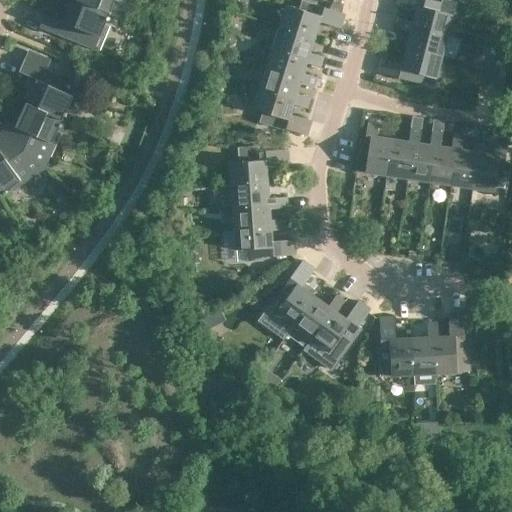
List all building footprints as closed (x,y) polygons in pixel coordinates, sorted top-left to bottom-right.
[(57,28),(55,33),(98,51),(108,27),(104,25),(106,20),(109,21),(110,18),(107,17),(108,14),(73,0),(72,0),(63,23),(66,24),(64,28),(60,26),(57,28)] [(73,0),(108,14),(114,0),(73,0)] [(449,0),(441,0),(441,2),(432,0),(394,0),(393,6),(415,11),(413,21),(411,27),(448,36),(453,15),(456,2),(449,0)] [(299,9),(285,5),(279,26),(314,37),(318,22),(341,29),(345,14),(302,1),(299,9)] [(400,18),(398,24),(397,29),(410,32),(406,49),(442,58),(448,36),(411,27),(413,21),(400,18)] [(238,29),(229,26),(227,31),(240,36),(241,34),(238,29)] [(309,53),(314,37),(279,26),(273,47),(307,58),(306,63),(319,67),(322,57),(309,53)] [(273,47),(266,68),(301,78),(299,84),(313,88),(316,78),(303,74),(306,63),(307,58),(273,47)] [(498,48),(495,62),(507,64),(509,51),(498,48)] [(437,79),(442,58),(406,49),(402,63),(380,57),(376,72),(421,84),(423,76),(437,79)] [(81,85),(24,60),(19,73),(36,80),(26,104),(62,120),(64,116),(66,117),(67,114),(65,113),(67,109),(71,110),(82,86),(81,85)] [(482,61),(478,84),(491,86),(495,62),(482,61)] [(508,64),(495,62),(491,86),(504,88),(508,64)] [(306,109),(310,98),(296,94),(299,84),(301,78),(266,68),(260,89),(295,99),(293,104),(306,109)] [(72,81),(87,88),(88,86),(92,78),(78,71),(72,81)] [(290,114),(293,104),(295,99),(260,89),(253,109),(281,118),(278,127),(308,136),(312,121),(290,114)] [(62,120),(26,104),(15,128),(27,133),(20,149),(42,166),(47,155),(50,157),(60,134),(57,133),(59,127),(61,128),(62,126),(60,125),(62,120)] [(408,141),(392,139),(387,175),(408,179),(414,142),(419,143),(423,118),(412,116),(408,141)] [(408,179),(429,182),(435,145),(440,146),(444,121),(433,119),(429,144),(419,143),(414,142),(408,179)] [(365,139),(361,138),(356,171),(387,175),(392,139),(376,136),(378,123),(368,121),(365,139)] [(97,135),(108,139),(113,128),(101,124),(97,135)] [(462,149),(464,136),(453,134),(451,148),(440,146),(435,145),(429,182),(451,185),(456,149),(462,149)] [(451,185),(472,188),(478,152),(483,153),(485,139),(474,137),(472,151),(462,149),(456,149),(451,185)] [(493,154),(483,153),(478,152),(472,188),(494,192),(498,163),(503,164),(506,142),(495,141),(493,154)] [(5,159),(0,151),(0,195),(4,193),(5,195),(7,193),(6,191),(11,188),(13,191),(23,184),(45,169),(42,166),(20,149),(5,159)] [(229,163),(231,185),(268,182),(267,165),(286,164),(290,164),(289,149),(284,149),(258,151),(259,161),(229,163)] [(283,197),(269,198),(268,182),(231,185),(232,206),(270,204),(270,209),(284,208),(283,197)] [(232,206),(234,228),(271,225),(271,230),(285,229),(284,219),(271,220),(270,209),(270,204),(232,206)] [(272,241),(271,230),(271,225),(234,228),(235,250),(245,249),(246,258),(266,256),(296,254),(295,240),(272,241)] [(361,249),(373,251),(375,238),(363,236),(361,249)] [(303,259),(298,265),(274,300),(282,305),(275,314),(293,327),(315,296),(302,287),(316,268),(303,259)] [(315,296),(293,327),(288,335),(306,347),(312,340),(333,309),(337,312),(345,301),(337,295),(329,306),(315,296)] [(346,318),(337,312),(333,309),(312,340),(330,353),(346,329),(353,334),(371,308),(359,299),(356,305),(346,318)] [(450,336),(439,336),(433,337),(435,374),(457,373),(457,372),(470,371),(469,341),(465,342),(463,311),(449,312),(450,336)] [(379,316),(380,348),(377,348),(379,377),(391,376),(413,375),(411,337),(395,338),(394,315),(379,316)] [(439,336),(438,322),(427,322),(428,337),(411,337),(413,375),(414,385),(435,384),(435,374),(433,337),(439,336)] [(281,379),(275,375),(268,385),(274,390),(281,379)] [(349,391),(336,387),(326,419),(340,423),(349,391)] [(343,423),(348,424),(350,425),(350,424),(351,422),(353,423),(356,413),(346,410),(343,420),(344,420),(343,423)]
